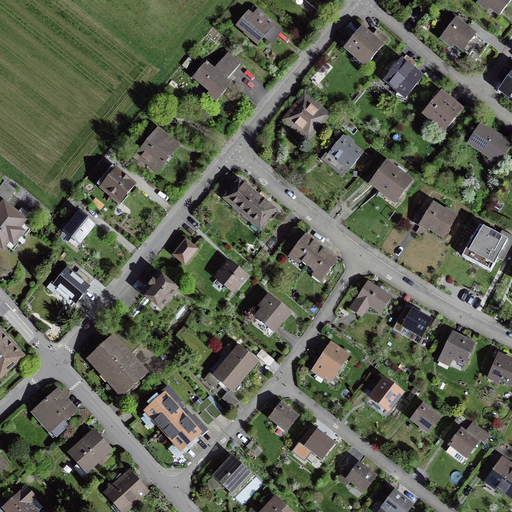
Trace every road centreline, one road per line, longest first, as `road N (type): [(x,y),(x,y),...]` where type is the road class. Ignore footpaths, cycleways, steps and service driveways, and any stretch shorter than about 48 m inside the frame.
road 1 (residential): [(232,152),(56,366)]
road 2 (residential): [(277,380),(448,511)]
road 3 (residential): [(361,0),(232,152)]
road 4 (residential): [(362,257),(511,340)]
road 5 (residential): [(56,366),(168,491)]
road 6 (residential): [(232,152),(362,257)]
road 7 (residential): [(277,380),(168,491)]
road 8 (residential): [(362,257),(277,380)]
road 9 (residential): [(476,94),(363,0)]
